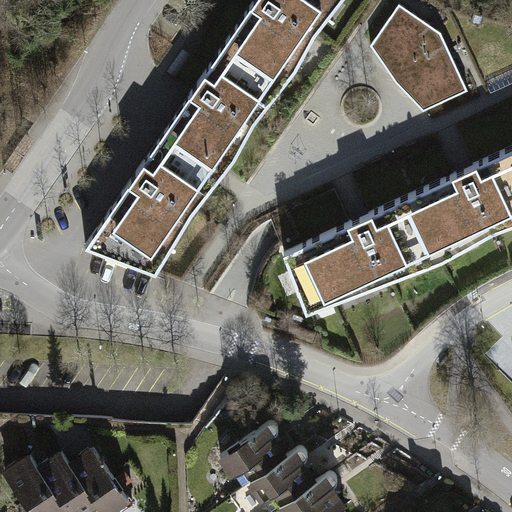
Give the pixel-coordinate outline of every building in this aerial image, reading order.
[(253,0),(227,38),(263,62),(272,50),(281,57),(293,40),(306,49),(315,32),(327,17),(316,8),(321,0),(338,0),(340,1),(340,0),(253,0)] [(371,44),(389,71),(447,45),(441,31),(399,3),(371,44)] [(447,38),(466,81),(480,76),(461,32),(447,38)] [(227,38),(188,95),(247,134),(254,121),(266,105),(254,97),(265,81),(278,90),(296,67),(281,57),(272,50),(263,62),(227,38)] [(468,89),(447,45),(389,71),(395,79),(424,110),(468,89)] [(176,77),(192,55),(183,49),(168,71),(176,77)] [(511,70),(486,82),(490,92),(511,82),(511,70)] [(188,95),(156,141),(181,159),(215,182),(235,156),(247,134),(188,95)] [(85,244),(121,257),(181,159),(156,141),(85,244)] [(511,145),(412,192),(443,258),(459,249),(452,234),(470,226),(477,239),(494,230),(511,223),(506,209),(511,206),(511,145)] [(215,182),(181,159),(121,257),(156,271),(193,209),(215,182)] [(425,264),(443,258),(412,192),(284,251),(291,270),(300,266),(309,286),(299,291),(306,310),(352,293),(347,283),(365,275),(370,285),(407,271),(401,258),(419,249),(425,264)] [(259,425),(211,457),(223,476),(235,468),(256,500),(265,493),(277,511),(332,511),(341,507),(318,473),(309,479),(289,448),(278,455),(259,425)] [(26,453),(2,470),(31,511),(63,511),(68,509),(69,511),(94,511),(101,508),(103,511),(117,511),(133,501),(94,445),(69,462),(60,449),(35,466),(26,453)]
